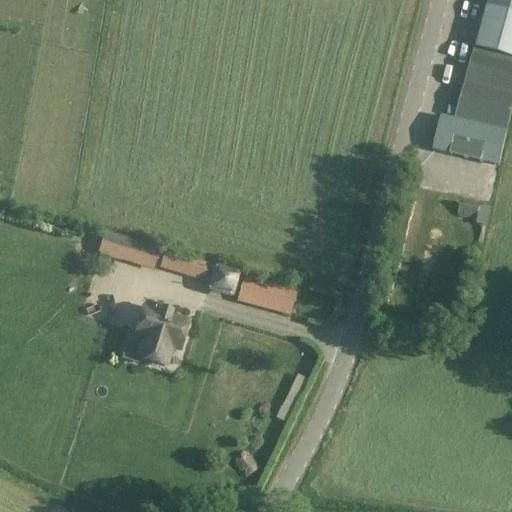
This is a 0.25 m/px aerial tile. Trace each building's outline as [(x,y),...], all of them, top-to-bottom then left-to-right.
[(479,39),(511,48),(511,0),(490,0),(488,10),(479,39)] [(460,105),(456,120),(505,132),(511,103),(511,48),(479,39),(473,61),(460,105)] [(505,132),(456,120),(441,117),(433,152),(500,168),(508,133),(505,132)] [(106,234),(99,255),(153,272),(160,251),(106,234)] [(238,276),(216,270),(210,290),(232,297),(238,276)] [(245,279),(239,303),(290,317),(296,292),(245,279)] [(191,321),(143,306),(132,339),(140,342),(134,360),(167,370),(173,352),(181,354),(191,321)] [(195,357),(224,362),(231,323),(201,318),(195,357)]
